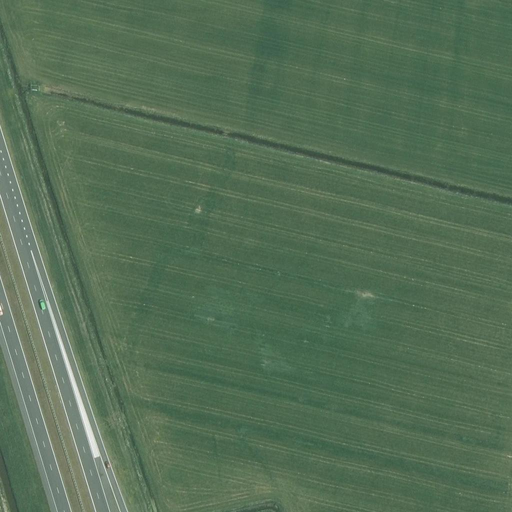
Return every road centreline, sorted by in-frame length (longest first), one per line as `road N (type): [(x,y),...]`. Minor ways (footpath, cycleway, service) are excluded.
road 1 (motorway): [(123,511),(34,249),(10,207)]
road 2 (motorway): [(102,511),(10,207)]
road 3 (motorway): [(0,303),(63,511)]
